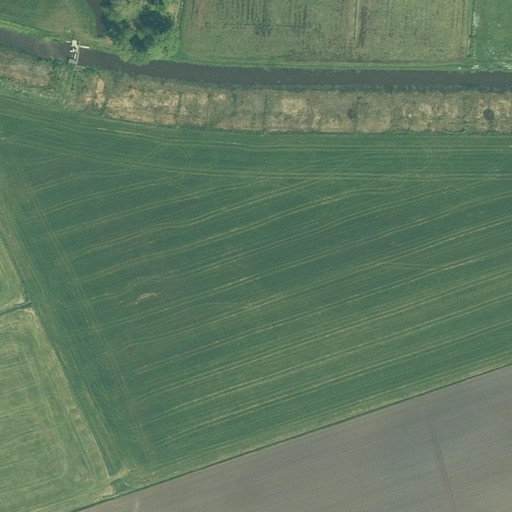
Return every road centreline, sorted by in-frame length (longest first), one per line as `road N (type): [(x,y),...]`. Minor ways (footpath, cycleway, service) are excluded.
road 1 (track): [(511,67),(176,57),(166,52),(174,0)]
road 2 (track): [(0,17),(126,51),(166,52)]
